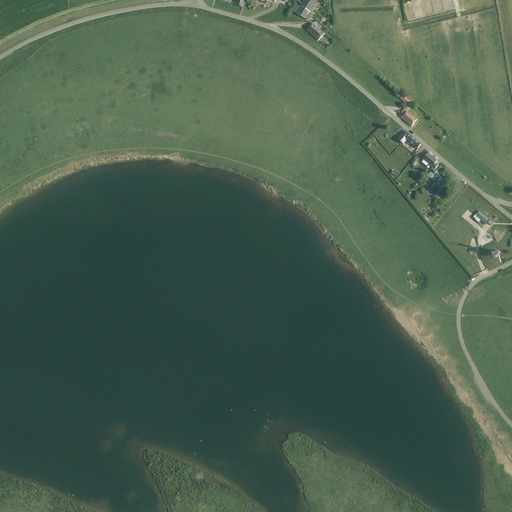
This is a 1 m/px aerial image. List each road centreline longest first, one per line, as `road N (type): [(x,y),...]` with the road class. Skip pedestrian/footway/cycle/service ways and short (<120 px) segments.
road 1 (tertiary): [(490,200),(307,48),(270,27),(193,5)]
road 2 (unclassified): [(511,424),(466,352),(458,315),(471,283),(511,261)]
road 3 (tertiary): [(0,57),(97,16),(193,5)]
